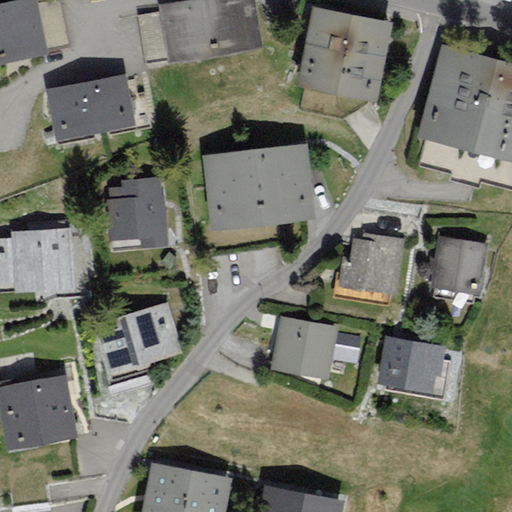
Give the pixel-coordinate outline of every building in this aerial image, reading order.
[(190,0),(148,6),(156,61),(251,48),(244,0),(190,0)] [(57,1),(0,10),(0,61),(65,51),(57,1)] [(303,7),(285,89),(363,106),(381,24),(303,7)] [(511,64),(443,47),(419,139),(511,163),(511,64)] [(118,81),(41,92),(47,140),(125,130),(118,81)] [(198,158),(206,235),(308,224),(300,147),(198,158)] [(155,202),(102,205),(104,246),(157,242),(155,202)] [(402,244),(346,235),(342,265),(330,264),(326,291),(391,302),(402,244)] [(66,237),(7,238),(7,287),(67,286),(66,237)] [(472,302),(482,251),(434,241),(424,293),(472,302)] [(160,308),(107,322),(109,333),(85,340),(92,377),(112,373),(171,359),(160,308)] [(328,332),(273,322),(263,370),(314,379),(319,359),(349,364),(353,341),(326,337),(328,332)] [(442,351),(376,339),(367,391),(433,402),(442,351)] [(64,382),(0,390),(0,448),(1,453),(72,444),(64,382)] [(148,464),(139,511),(224,511),(231,479),(148,464)] [(269,487),(263,511),(342,511),(344,503),(269,487)]
